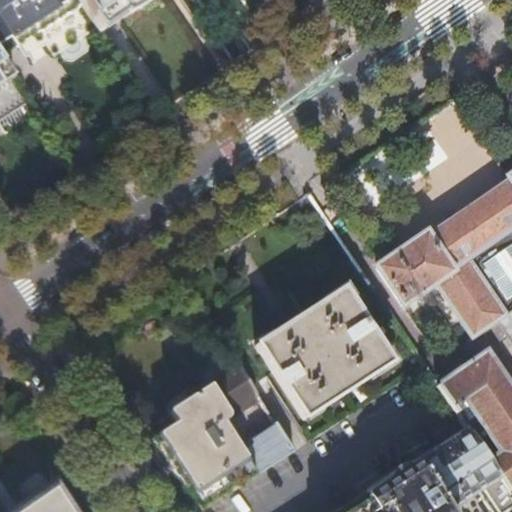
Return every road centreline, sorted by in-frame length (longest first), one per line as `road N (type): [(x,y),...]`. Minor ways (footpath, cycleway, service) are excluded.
road 1 (residential): [(9,304),(460,0)]
road 2 (residential): [(9,304),(139,511)]
road 3 (residential): [(267,511),(432,406)]
